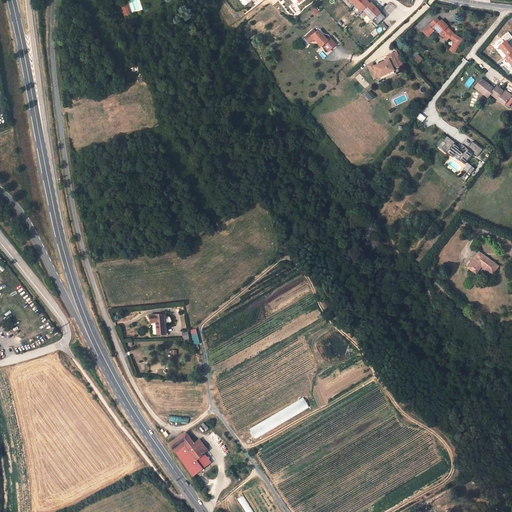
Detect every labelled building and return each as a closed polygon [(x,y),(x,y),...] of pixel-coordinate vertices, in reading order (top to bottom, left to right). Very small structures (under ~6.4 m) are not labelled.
[(367,0),(351,0),(363,12),(364,10),(378,25),(387,17),(373,3),(371,4),(367,0)] [(120,4),(124,16),(130,15),(126,2),(120,4)] [(453,35),(447,28),(449,26),(443,20),(442,20),(438,17),(424,30),(429,35),(436,29),(447,40),(450,37),(456,41),(461,45),(464,39),(455,33),(453,35)] [(315,30),(306,38),(310,42),(313,42),(316,39),(323,46),(324,45),(330,51),(337,44),(330,36),(328,39),(320,30),(317,33),(315,30)] [(456,41),(450,50),(455,53),(461,45),(456,41)] [(379,75),(394,69),(394,67),(400,65),(393,51),(388,53),(388,54),(389,57),(389,58),(374,64),(372,60),(367,62),(373,76),(379,74),(379,75)] [(495,89),(489,84),(489,85),(483,81),(482,79),(476,88),(489,98),(491,94),(506,105),(507,103),(510,106),(511,102),(511,97),(506,92),(498,86),(495,89)] [(458,143),(447,135),(443,139),(446,142),(442,147),(447,151),(453,156),(456,151),(461,155),(459,158),(466,163),(467,161),(474,152),(478,156),(484,148),(474,140),(464,153),(459,149),(461,147),(457,144),(458,143)] [(498,266),(479,253),(468,268),(472,271),(475,267),(479,269),(481,266),(492,274),(498,266)] [(163,313),(150,314),(151,322),(156,321),(158,333),(166,332),(163,313)] [(194,345),(200,344),(196,328),(189,330),(194,345)] [(194,443),(186,432),(177,438),(169,444),(175,452),(193,477),(212,462),(210,459),(210,456),(207,456),(204,453),(208,450),(200,440),(194,443)]
